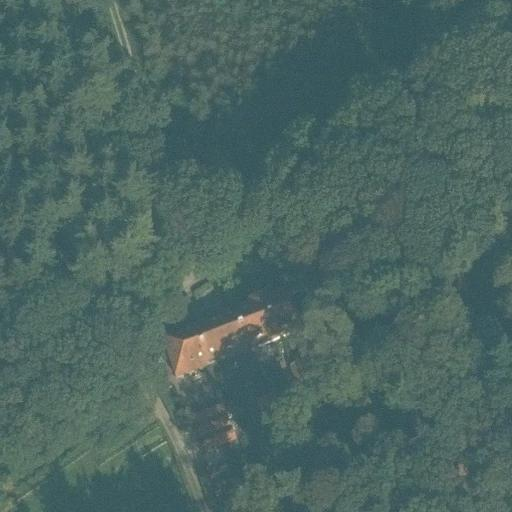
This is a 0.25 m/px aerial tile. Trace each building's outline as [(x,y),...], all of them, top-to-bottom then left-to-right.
[(287,293),(268,300),(273,313),(268,314),(274,327),(273,327),(275,332),(270,333),(274,342),(320,324),(314,309),(296,316),(287,293)] [(268,300),(233,314),(247,353),(274,342),(270,333),(275,332),(273,327),(274,327),(268,314),(273,313),(268,300)] [(346,313),(325,321),(336,351),(357,343),(346,313)] [(215,343),(199,349),(207,369),(247,353),(233,314),(208,323),(215,343)] [(162,341),(178,380),(207,369),(199,349),(215,343),(208,323),(162,341)] [(305,364),(290,369),(296,388),(312,383),(305,364)] [(279,395),(266,400),(277,428),(290,422),(279,395)] [(226,418),(195,430),(200,443),(231,431),(226,418)] [(231,431),(200,443),(205,456),(236,443),(231,431)] [(242,504),(253,491),(245,484),(234,496),(242,504)]
